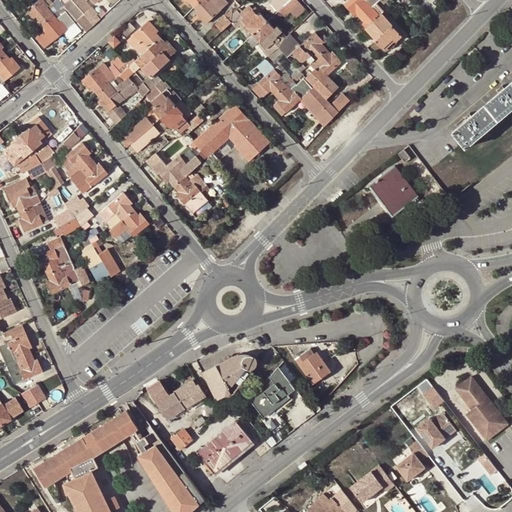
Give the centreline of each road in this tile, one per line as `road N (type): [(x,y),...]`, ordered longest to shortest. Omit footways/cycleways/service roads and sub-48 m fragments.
road 1 (residential): [(51,73),(221,279)]
road 2 (residential): [(320,183),(158,0)]
road 3 (residential): [(0,219),(81,409)]
road 4 (residential): [(362,140),(441,123),(511,58)]
road 5 (residential): [(234,502),(363,399)]
road 6 (residential): [(312,0),(402,99)]
road 7 (tertiary): [(189,335),(81,409)]
